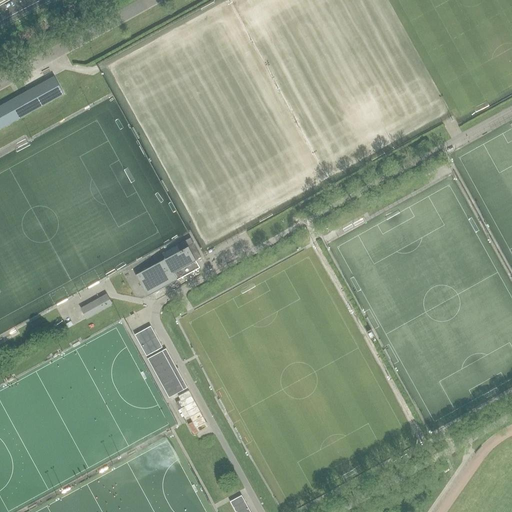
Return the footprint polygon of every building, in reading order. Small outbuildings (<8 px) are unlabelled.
[(0,126),(1,129),(64,94),(54,76),(0,106),(0,126)] [(147,295),(199,267),(195,258),(201,255),(194,242),(194,243),(191,238),(177,245),(180,250),(135,274),(147,295)] [(112,304),(106,294),(80,308),(86,318),(112,304)] [(146,356),(162,347),(150,326),(146,329),(134,335),(146,356)] [(165,348),(147,358),(169,397),(176,393),(180,400),(176,402),(191,430),(196,428),(198,433),(208,427),(189,391),(186,387),(187,387),(165,348)] [(229,500),(235,511),(250,511),(240,494),(229,500)]
